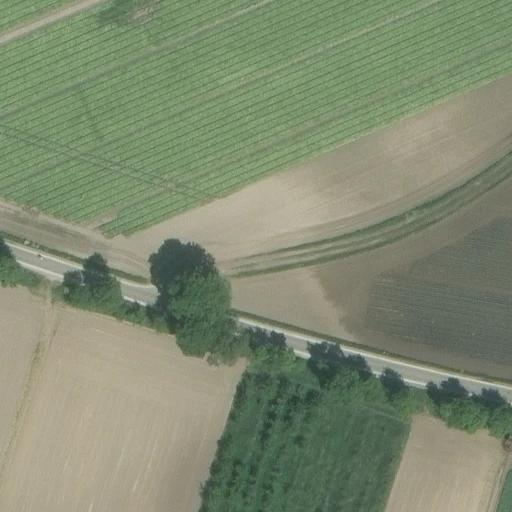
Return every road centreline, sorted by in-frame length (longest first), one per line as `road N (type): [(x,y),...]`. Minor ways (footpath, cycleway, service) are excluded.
road 1 (unclassified): [(511,395),(338,356),(0,248)]
road 2 (track): [(150,297),(356,248),(464,202),(511,168)]
